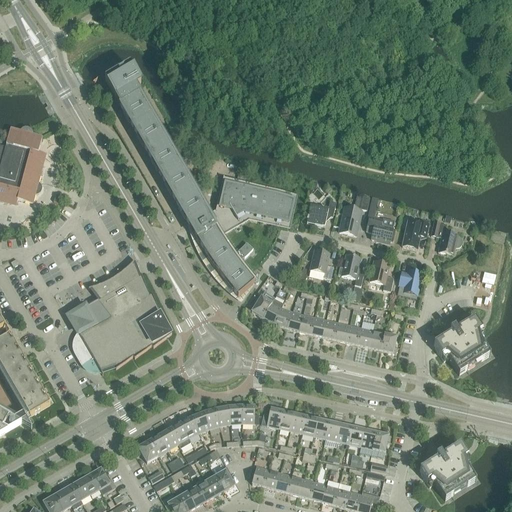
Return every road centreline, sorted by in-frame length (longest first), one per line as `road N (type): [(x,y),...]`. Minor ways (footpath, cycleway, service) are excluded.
road 1 (tertiary): [(176,286),(20,18)]
road 2 (residential): [(424,314),(431,270),(422,262),(306,237),(276,271)]
road 3 (tertiary): [(99,432),(206,372)]
road 4 (tertiary): [(198,357),(93,420)]
road 5 (tertiary): [(417,402),(299,375)]
road 6 (unknown): [(208,207),(146,104)]
